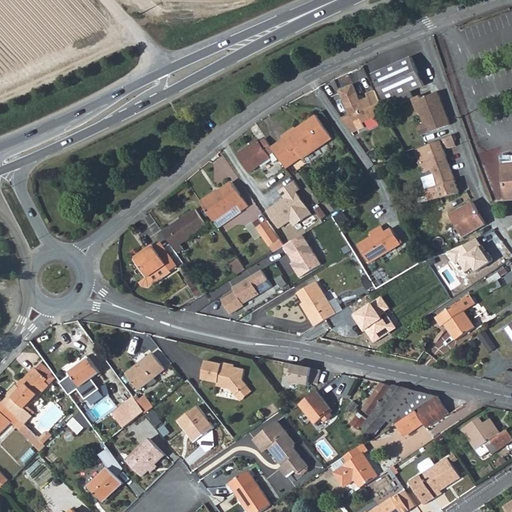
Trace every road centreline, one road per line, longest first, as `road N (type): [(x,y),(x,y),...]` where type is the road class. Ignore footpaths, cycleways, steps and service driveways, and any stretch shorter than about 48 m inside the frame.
road 1 (residential): [(80,260),(276,95),(491,0)]
road 2 (residential): [(83,297),(172,326),(511,396)]
road 3 (secondary): [(12,156),(338,0)]
road 4 (unknown): [(307,79),(391,221)]
